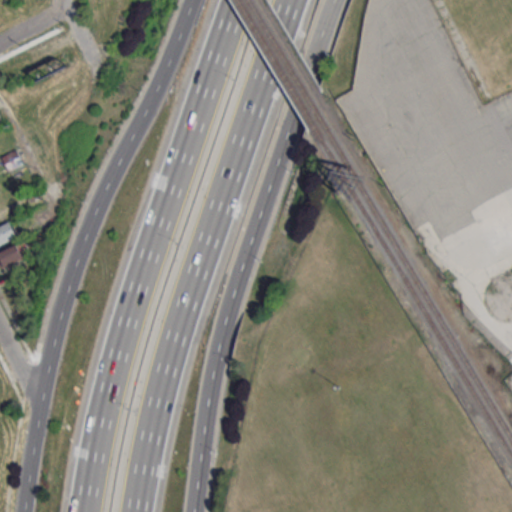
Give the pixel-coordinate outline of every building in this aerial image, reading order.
[(36,44),(58,32),(66,46),(43,58),(36,44)] [(1,155),(16,148),(24,163),(8,170),(1,155)] [(0,224),(9,220),(11,226),(15,225),(20,236),(0,246),(0,224)] [(0,260),(0,252),(17,244),(24,257),(3,267),(0,260)] [(43,488),(36,503),(51,510),(58,496),(43,488)]
